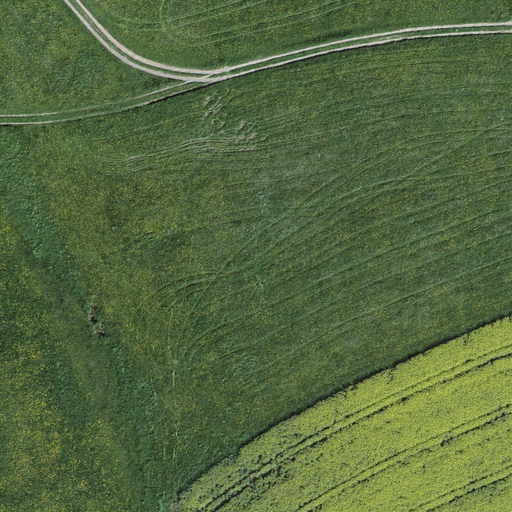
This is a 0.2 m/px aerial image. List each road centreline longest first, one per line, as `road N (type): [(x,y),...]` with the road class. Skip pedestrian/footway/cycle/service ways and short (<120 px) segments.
road 1 (track): [(64,0),(129,63),(199,79),(421,32),(511,29)]
road 2 (track): [(0,121),(96,116),(199,79)]
